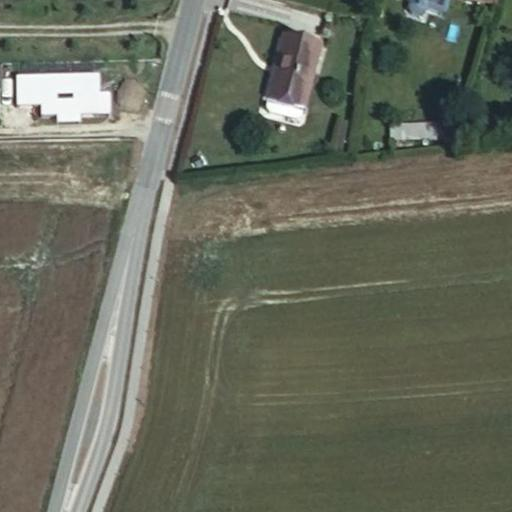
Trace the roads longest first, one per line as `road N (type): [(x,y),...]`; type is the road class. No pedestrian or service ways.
road 1 (tertiary): [(65,511),(191,0)]
road 2 (unknown): [(155,134),(0,130)]
